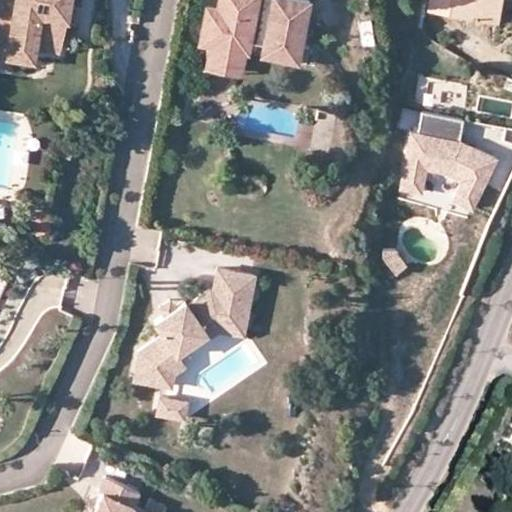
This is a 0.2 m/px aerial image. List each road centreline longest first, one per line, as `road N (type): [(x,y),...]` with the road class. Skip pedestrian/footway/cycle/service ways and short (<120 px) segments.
road 1 (residential): [(163,0),(101,320),(38,459),(0,475)]
road 2 (tertiary): [(410,511),(453,439),(511,288)]
